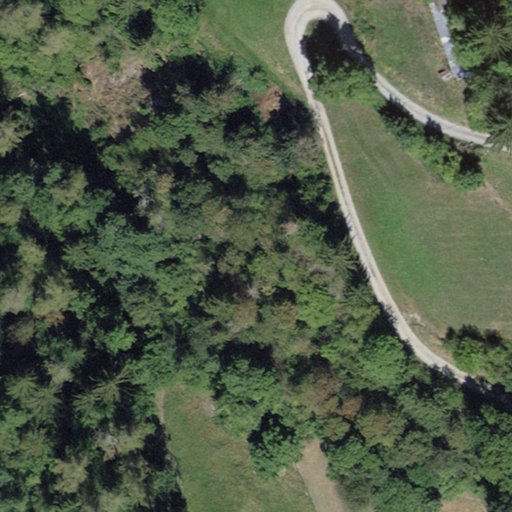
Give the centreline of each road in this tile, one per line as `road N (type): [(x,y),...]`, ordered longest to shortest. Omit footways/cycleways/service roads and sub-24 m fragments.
road 1 (track): [(318,0),(301,4),(290,22),(292,40),(360,259),(403,340),(424,362),(511,408)]
road 2 (track): [(511,149),(403,104),(368,73),(318,0)]
